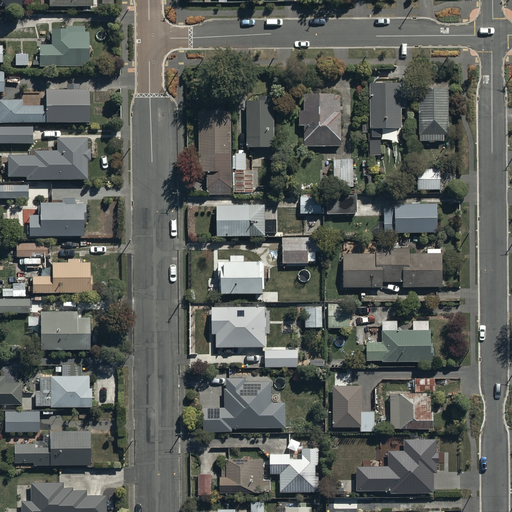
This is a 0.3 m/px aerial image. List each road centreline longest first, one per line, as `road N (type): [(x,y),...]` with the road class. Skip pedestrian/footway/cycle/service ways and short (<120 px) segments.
road 1 (residential): [(491,34),(494,511)]
road 2 (residential): [(153,37),(157,511)]
road 3 (residential): [(153,37),(491,34)]
